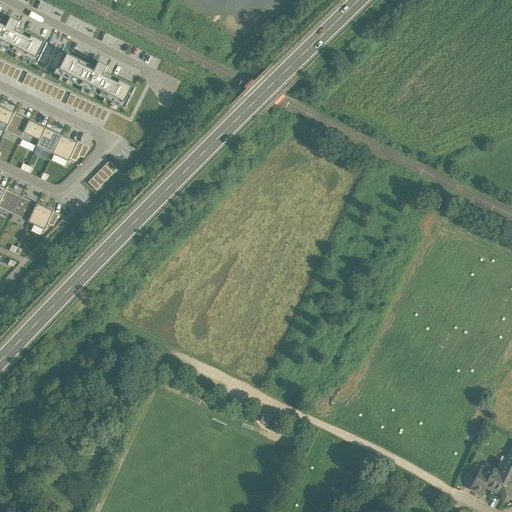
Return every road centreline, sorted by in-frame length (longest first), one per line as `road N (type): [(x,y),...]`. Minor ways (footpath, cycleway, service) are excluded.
road 1 (primary): [(0,361),(358,0)]
road 2 (residential): [(0,165),(59,193),(106,142),(0,87)]
road 3 (residential): [(4,0),(143,69),(170,92)]
